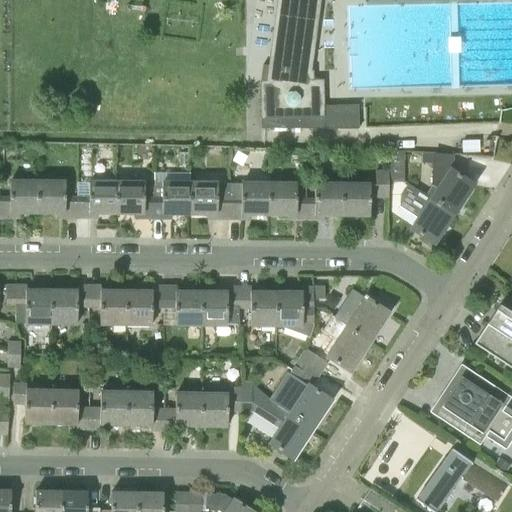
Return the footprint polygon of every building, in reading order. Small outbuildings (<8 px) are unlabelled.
[(276,0),(266,82),(259,81),(260,120),(277,119),(276,129),(358,130),(358,105),(324,106),(323,80),(313,80),(313,71),(311,71),(320,0),(276,0)] [(388,153),(388,170),(388,182),(404,182),(404,153),(388,153)] [(424,196),(453,215),(473,185),(451,170),(451,155),(422,154),(421,163),(432,164),(430,186),(424,196)] [(374,185),(374,197),(388,198),(388,182),(388,170),(374,170),(374,185)] [(229,220),(229,183),(229,176),(221,176),(221,186),(220,186),(220,198),(218,198),(218,182),(189,182),(189,215),(216,215),(216,220),(229,220)] [(10,213),(38,213),(37,180),(10,180),(10,197),(0,196),(0,208),(1,218),(10,218),(10,213)] [(77,218),(77,203),(65,203),(65,180),(37,180),(38,213),(64,213),(64,218),(77,218)] [(89,214),(117,214),(117,181),(89,181),(89,203),(77,203),(77,218),(89,218),(89,214)] [(143,219),(153,219),(153,197),(144,197),(144,181),(117,181),(117,214),(143,214),(143,219)] [(163,214),(189,215),(189,182),(161,181),(161,197),(153,197),(153,219),(162,219),(163,214)] [(241,215),(269,215),(269,182),(241,182),(241,184),(229,183),(229,220),(241,220),(241,215)] [(295,220),(305,220),(305,199),(296,198),(296,183),(269,182),(269,215),(295,216),(295,220)] [(315,216),(342,216),(342,183),(314,182),(314,199),(305,199),(305,220),(315,220),(315,216)] [(342,216),(369,216),(370,183),(342,183),(342,216)] [(453,215),(424,196),(408,184),(400,196),(400,207),(418,219),(411,230),(434,245),(453,215)] [(25,326),(51,326),(51,291),(26,291),(26,284),(16,285),(15,307),(15,324),(25,324),(25,326)] [(5,307),(15,307),(16,285),(6,285),(5,307)] [(77,308),(88,308),(89,286),(76,286),(76,291),(51,291),(51,326),(77,327),(77,308)] [(99,327),(126,327),(126,292),(101,291),(101,286),(89,286),(88,308),(99,309),(99,327)] [(152,309),(163,309),(163,286),(152,286),(152,292),(126,292),(126,327),(151,327),(152,309)] [(174,327),(200,327),(201,292),(176,292),(175,287),(163,286),(163,309),(175,309),(174,327)] [(227,309),(238,309),(239,287),(227,287),(227,293),(201,292),(200,327),(227,328),(227,309)] [(250,328),(276,328),(276,293),(251,293),(251,287),(239,287),(238,309),(250,309),(250,328)] [(276,293),(276,328),(302,328),(302,310),(313,310),(313,299),(313,287),(302,288),(302,293),(276,293)] [(313,287),(313,299),(324,300),(324,287),(313,287)] [(338,320),(370,342),(388,314),(351,289),(338,308),(344,312),(338,320)] [(473,345),(508,368),(511,370),(511,316),(498,307),(473,345)] [(370,342),(338,320),(331,315),(320,331),(331,338),(323,351),(326,355),(325,356),(350,373),(370,342)] [(7,355),(20,355),(20,342),(7,342),(7,355)] [(305,349),(298,359),(319,372),(325,362),(305,349)] [(6,368),(19,368),(20,355),(7,355),(6,368)] [(288,413),(313,428),(330,401),(309,387),(319,372),(298,359),(279,387),(297,400),(288,413)] [(0,388),(9,389),(9,375),(0,374),(0,388)] [(468,427),(489,442),(491,439),(505,449),(511,437),(511,412),(509,411),(511,406),(511,401),(481,381),(472,394),(469,393),(465,392),(461,393),(457,396),(455,399),(454,403),(453,405),(454,408),(455,410),(457,414),(471,423),(468,427)] [(24,423),(50,424),(51,385),(35,385),(36,389),(26,389),(26,383),(12,383),(12,405),(24,405),(24,423)] [(292,459),(313,428),(288,413),(275,404),(252,384),(240,384),(240,387),(239,412),(251,412),(251,411),(280,429),(270,444),(292,459)] [(76,430),(88,430),(89,407),(77,407),(78,390),(68,390),(69,385),(51,385),(50,424),(76,424),(76,430)] [(100,425),(125,425),(126,387),(110,386),(110,391),(100,390),(100,408),(89,407),(88,430),(100,430),(100,425)] [(151,431),(163,432),(164,409),(152,409),(153,391),(143,391),(143,387),(126,387),(125,425),(151,426),(151,431)] [(227,412),(239,412),(240,387),(227,387),(227,393),(218,392),(218,389),(202,388),(201,427),(227,427),(227,412)] [(0,400),(8,401),(9,389),(0,388),(0,400)] [(175,426),(201,427),(202,388),(185,388),(185,392),(175,392),(175,409),(164,409),(163,432),(175,432),(175,426)] [(407,511),(433,511),(459,479),(497,503),(507,486),(451,449),(415,500),(416,501),(407,511)] [(405,511),(370,489),(354,511),(405,511)] [(0,490),(0,511),(10,511),(11,491),(0,490)] [(61,511),(62,492),(35,491),(34,511),(61,511)] [(62,492),(61,511),(86,511),(87,492),(62,492)] [(98,511),(136,511),(137,493),(111,493),(111,511),(99,511),(98,511)] [(162,511),(163,493),(137,493),(136,511),(162,511)] [(174,511),(187,511),(188,494),(174,494),(174,511)] [(188,494),(187,511),(200,511),(201,494),(188,494)] [(250,511),(233,500),(233,501),(223,495),(205,494),(205,511),(219,511),(250,511)]
